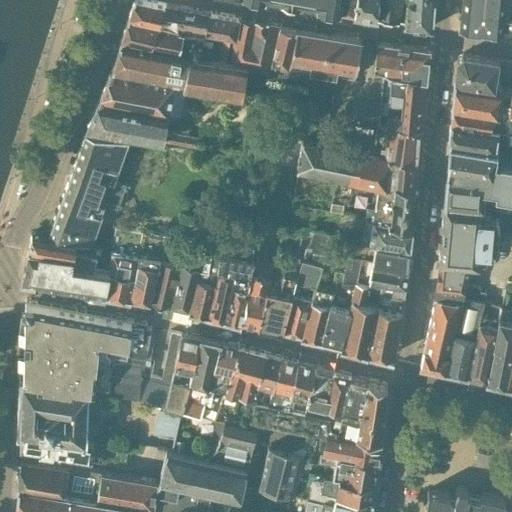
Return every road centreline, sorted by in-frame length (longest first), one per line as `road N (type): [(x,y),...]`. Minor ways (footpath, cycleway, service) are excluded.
road 1 (residential): [(404,377),(173,318),(6,291)]
road 2 (residential): [(447,40),(404,377)]
road 3 (residential): [(6,281),(15,233),(118,0)]
road 4 (residential): [(447,40),(202,0)]
road 5 (residential): [(6,291),(0,511)]
road 6 (residential): [(404,377),(391,511)]
